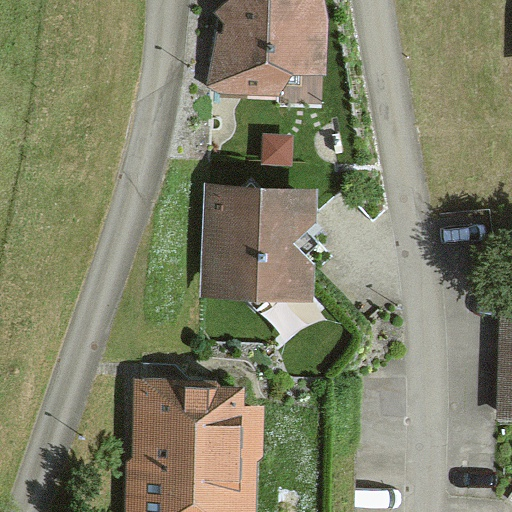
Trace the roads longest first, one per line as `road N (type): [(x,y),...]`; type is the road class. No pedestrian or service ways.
road 1 (residential): [(32,511),(145,184),(167,0)]
road 2 (residential): [(375,0),(412,266),(417,511)]
